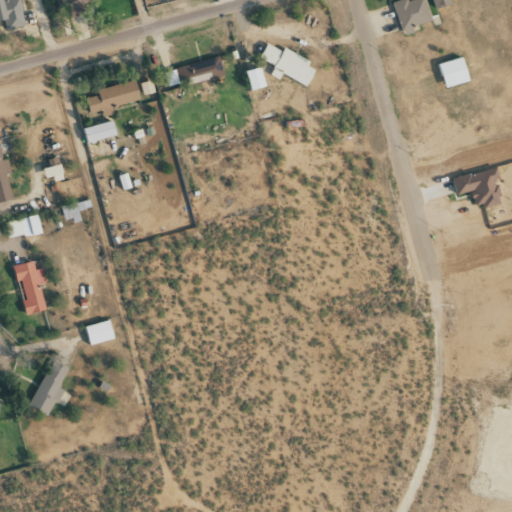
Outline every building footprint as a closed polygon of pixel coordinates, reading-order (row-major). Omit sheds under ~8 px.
[(0,0),(0,22),(4,22),(6,31),(25,26),(19,0),(0,0)] [(93,0),(55,0),(58,10),(69,7),(71,17),(86,14),(83,2),(93,0)] [(411,0),(407,1),(406,0),(401,0),(392,2),(401,32),(431,23),(424,0),(411,0)] [(451,4),(449,0),(432,0),(435,9),(451,4)] [(274,66),(270,75),(280,80),(282,75),(307,87),(317,66),(283,50),(282,52),(267,44),(260,59),(274,66)] [(164,72),(168,86),(182,83),(183,87),(224,76),(219,57),(164,72)] [(469,82),(464,58),(440,63),(445,88),(469,82)] [(252,91),(266,87),(261,68),(247,72),(252,91)] [(96,90),(97,96),(86,99),(90,114),(101,111),(103,118),(114,115),(112,107),(140,100),(135,81),(96,90)] [(143,96),(154,93),(151,81),(140,84),(143,96)] [(84,129),(88,144),(117,137),(113,122),(84,129)] [(0,202),(14,199),(5,160),(2,160),(0,150),(0,202)] [(501,203),(496,180),(499,180),(496,168),(452,179),(456,196),(471,192),(475,209),(501,203)] [(65,223),(80,219),(78,211),(91,208),(89,201),(61,207),(65,223)] [(42,233),(39,216),(5,222),(8,239),(42,233)] [(45,311),(38,285),(48,282),(42,259),(13,267),(25,316),(45,311)] [(90,346),(115,339),(109,321),(85,327),(90,346)] [(47,416),(54,402),(63,407),(68,395),(57,389),(68,368),(51,360),(28,406),(47,416)]
